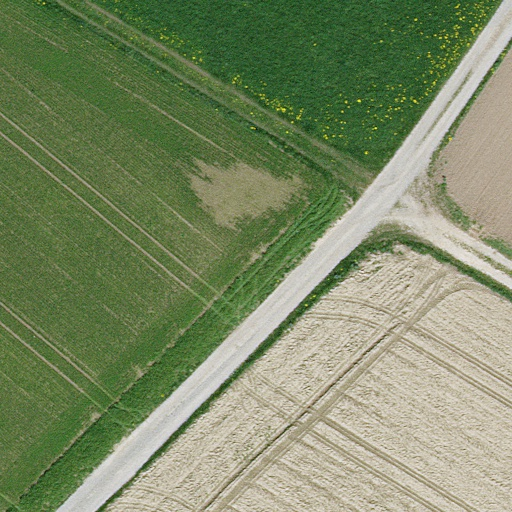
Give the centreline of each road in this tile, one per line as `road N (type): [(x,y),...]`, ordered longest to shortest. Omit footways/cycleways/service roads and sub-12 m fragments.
road 1 (track): [(511,18),(399,186),(66,511)]
road 2 (track): [(511,259),(121,0)]
